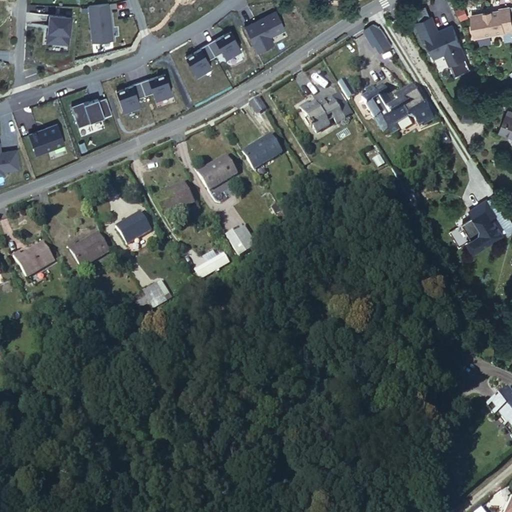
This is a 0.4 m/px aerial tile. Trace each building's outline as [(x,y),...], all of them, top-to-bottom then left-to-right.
[(109,2),(88,4),(91,41),(112,39),(109,2)] [(287,27),(277,6),(244,23),(258,52),(276,43),(272,35),(287,27)] [(457,6),(450,8),(454,18),(461,15),(457,6)] [(511,6),(496,8),(496,10),(467,13),(469,33),(472,35),(484,34),(486,31),(498,30),(508,29),(508,31),(508,32),(509,32),(511,31),(511,6)] [(71,8),(48,8),(47,40),(70,40),(71,8)] [(467,63),(453,31),(445,34),(445,36),(439,39),(432,22),(431,22),(427,11),(416,16),(421,27),(416,29),(423,46),(428,44),(434,61),(438,62),(446,59),(451,70),(456,82),(471,75),(466,64),(467,63)] [(383,39),(376,29),(369,24),(360,29),(359,32),(369,47),(371,46),(383,39)] [(225,58),(240,49),(229,31),(215,39),(214,38),(207,43),(214,55),(221,51),(225,58)] [(387,46),(383,39),(371,46),(376,53),(387,46)] [(214,55),(207,43),(199,47),(199,48),(185,56),(195,75),(210,66),(207,60),(214,55)] [(171,93),(164,73),(148,79),(148,77),(139,80),(144,94),(152,92),(155,99),(171,93)] [(144,94),(139,80),(131,83),(131,85),(116,90),(123,110),(139,104),(136,97),(144,94)] [(436,124),(416,90),(398,101),(403,109),(397,112),(385,91),(377,96),(375,92),(368,97),(370,100),(365,104),(385,138),(390,136),(393,140),(402,135),(398,129),(415,120),(422,133),(436,124)] [(105,91),(73,103),(81,124),(113,113),(105,91)] [(307,102),(299,108),(315,133),(328,124),(325,120),(331,117),(334,123),(343,118),(329,96),(322,101),(319,97),(309,104),(307,102)] [(267,109),(259,97),(250,103),(258,115),(267,109)] [(477,106),(473,109),(478,117),(482,114),(477,106)] [(466,114),(461,115),(462,124),(471,122),(478,117),(473,109),(466,114)] [(495,127),(511,137),(511,114),(505,111),(495,127)] [(60,121),(29,130),(36,154),(67,145),(60,121)] [(267,134),(237,152),(250,172),(280,154),(267,134)] [(0,185),(6,185),(5,170),(17,169),(15,150),(0,150),(0,185)] [(235,175),(221,156),(194,174),(207,193),(235,175)] [(193,205),(180,184),(152,199),(165,221),(193,205)] [(418,198),(411,202),(423,222),(433,223),(418,198)] [(483,198),(470,206),(475,215),(472,217),(470,215),(458,222),(468,237),(464,240),(470,250),(499,233),(489,216),(493,214),(483,198)] [(475,215),(470,206),(466,209),(470,215),(472,217),(475,215)] [(150,231),(139,213),(114,230),(126,248),(150,231)] [(100,240),(89,221),(67,234),(65,230),(59,234),(72,256),(100,240)] [(235,229),(242,247),(253,243),(247,225),(235,229)] [(11,255),(24,278),(52,262),(42,243),(20,255),(18,252),(11,255)] [(198,278),(229,265),(224,253),(193,267),(198,278)] [(138,293),(150,287),(139,268),(127,274),(138,293)] [(127,298),(138,293),(127,274),(117,280),(127,298)] [(511,399),(506,391),(483,408),(491,419),(496,415),(511,436),(511,399)]
